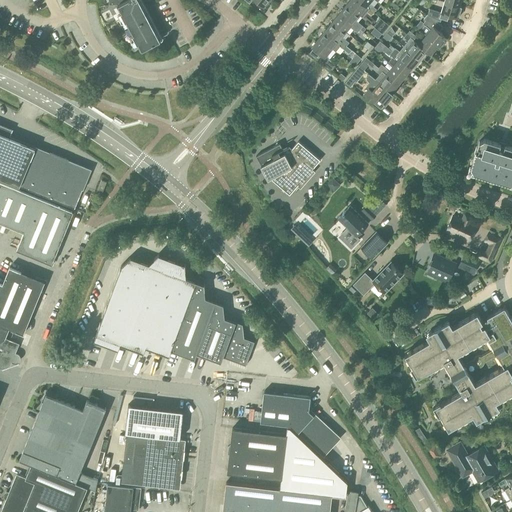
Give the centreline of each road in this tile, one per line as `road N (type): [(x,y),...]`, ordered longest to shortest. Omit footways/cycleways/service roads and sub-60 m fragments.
road 1 (secondary): [(434,511),(313,329),(221,226),(167,185)]
road 2 (secondary): [(167,185),(303,337),(420,511)]
road 3 (unclassified): [(197,511),(204,402),(25,373)]
road 4 (residential): [(81,12),(102,55),(152,75),(197,60),(234,20)]
road 5 (secondary): [(153,174),(81,119),(0,74)]
road 6 (residential): [(380,137),(460,50),(483,0)]
road 7 (residential): [(511,205),(447,179),(380,137)]
road 8 (unknown): [(509,286),(453,310),(435,307),(375,340)]
road 9 (tertiary): [(190,146),(272,49)]
road 10 (residential): [(380,137),(285,60)]
